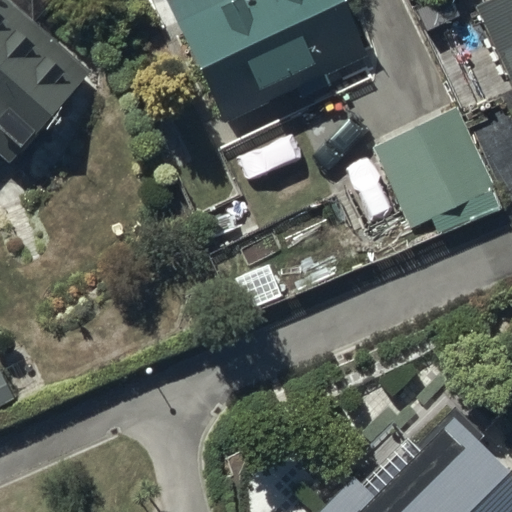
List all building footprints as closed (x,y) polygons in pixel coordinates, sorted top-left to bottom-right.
[(0,0),(0,146),(20,164),(95,79),(36,27),(60,0),(0,0)] [(364,61),(334,0),(171,0),(160,6),(220,130),(296,94),(301,104),(333,89),(328,78),(364,61)] [(511,0),(501,0),(474,12),(511,99),(511,0)] [(455,113),(371,153),(409,234),(428,225),(436,241),(501,211),(455,113)] [(511,511),(511,488),(473,450),(482,441),(452,413),(413,453),(417,458),(371,506),(352,487),(327,511),(511,511)]
